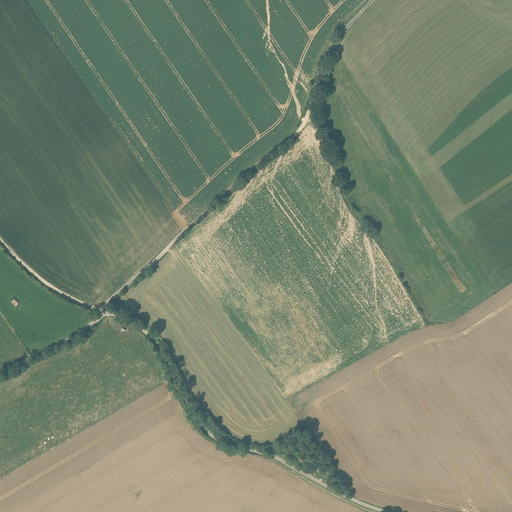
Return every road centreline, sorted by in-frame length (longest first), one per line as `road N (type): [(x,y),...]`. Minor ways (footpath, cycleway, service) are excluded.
road 1 (unclassified): [(101,311),(296,133),(328,50),(372,0)]
road 2 (unclassified): [(101,311),(151,338),(210,434),(384,511)]
road 3 (track): [(101,311),(41,280),(0,241)]
